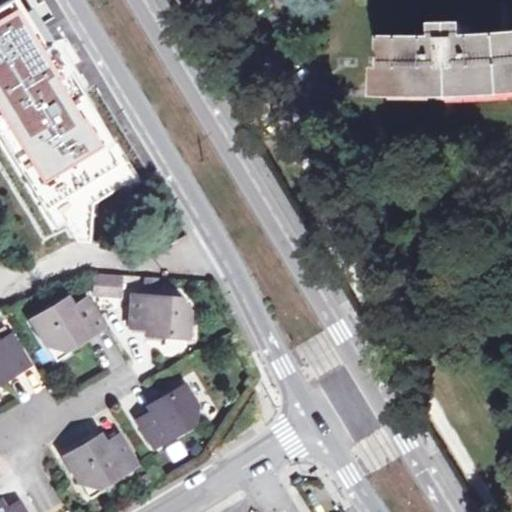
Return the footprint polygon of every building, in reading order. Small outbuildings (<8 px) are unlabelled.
[(0,53),(0,118),(85,68),(56,20),(0,53)] [(391,91),(467,90),(505,89),(511,88),(511,36),(491,38),(472,39),(471,26),(458,26),(444,27),(443,39),(391,39),(391,91)] [(0,157),(0,158),(8,171),(37,155),(29,140),(0,157)] [(0,200),(19,190),(8,171),(0,176),(0,200)] [(90,273),(90,296),(120,296),(121,273),(90,273)] [(177,300),(133,297),(131,328),(147,329),(146,336),(187,339),(189,314),(177,300)] [(74,347),(104,329),(86,299),(72,308),(67,299),(32,320),(47,346),(58,348),(71,341),(74,347)] [(0,382),(29,365),(12,335),(0,342),(0,382)] [(58,348),(47,346),(55,358),(74,347),(71,341),(58,348)] [(138,421),(154,448),(192,426),(197,408),(184,386),(148,407),(152,413),(138,421)] [(64,457),(80,482),(89,482),(101,475),(105,481),(135,463),(117,433),(103,442),(100,436),(64,457)] [(86,492),(105,481),(101,475),(89,482),(80,482),(86,492)] [(0,511),(25,511),(19,502),(6,510),(0,501),(0,500),(0,511)]
